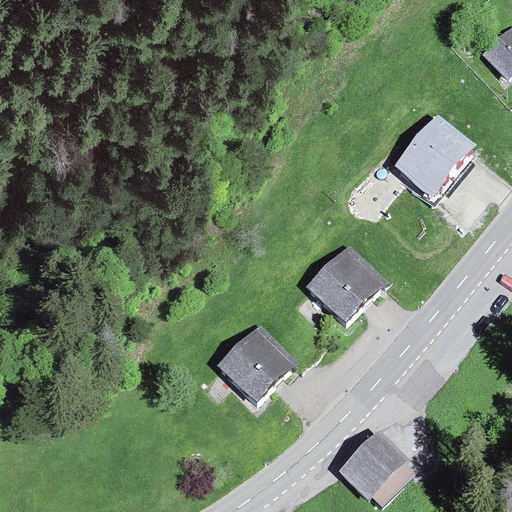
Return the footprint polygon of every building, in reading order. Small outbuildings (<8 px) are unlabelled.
[(511,30),(483,57),(510,85),(511,83),(511,30)] [(476,152),(443,126),(404,174),(437,200),(476,152)] [(346,257),(310,292),(346,329),(382,294),(346,257)] [(256,340),(222,375),(259,410),(292,375),(256,340)] [(379,436),(341,474),(371,503),(408,466),(379,436)]
